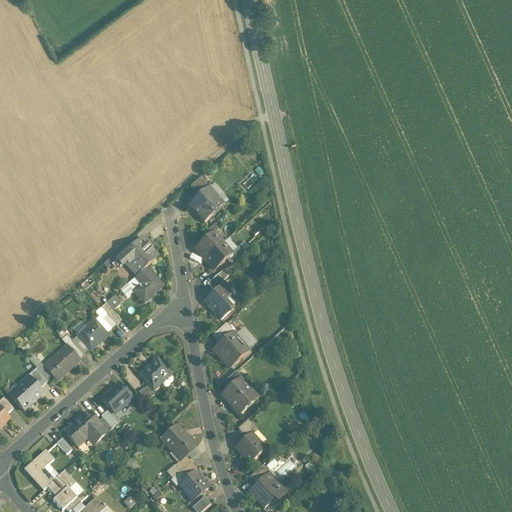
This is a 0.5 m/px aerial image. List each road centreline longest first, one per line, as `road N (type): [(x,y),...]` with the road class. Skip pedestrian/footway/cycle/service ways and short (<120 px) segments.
road 1 (secondary): [(392,511),(326,336),(253,0)]
road 2 (residential): [(0,465),(125,352),(189,308),(239,511)]
